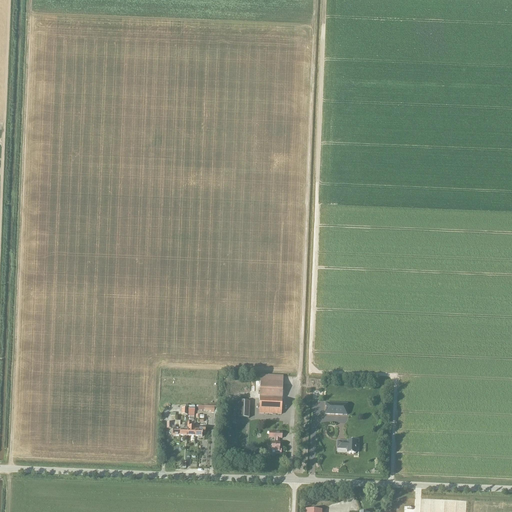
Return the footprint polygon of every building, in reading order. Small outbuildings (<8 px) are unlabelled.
[(281,414),(282,398),(283,376),(261,375),(260,397),(259,413),(281,414)] [(239,402),(238,418),(249,418),(250,402),(239,402)] [(347,415),(347,404),(326,403),(325,414),(347,415)] [(187,436),(188,423),(185,423),(184,430),(180,430),(180,436),(187,436)] [(194,437),(202,437),(202,433),(205,433),(205,427),(199,427),(199,430),(195,430),(194,437)] [(279,443),(279,439),(282,439),(282,432),(274,432),(274,438),(275,438),(274,443),(272,443),(271,450),(275,450),(275,454),(281,454),(281,447),(280,447),(280,443),(279,443)] [(355,454),(356,441),(347,441),(347,442),(337,441),(337,449),(347,449),(347,454),(355,454)]
